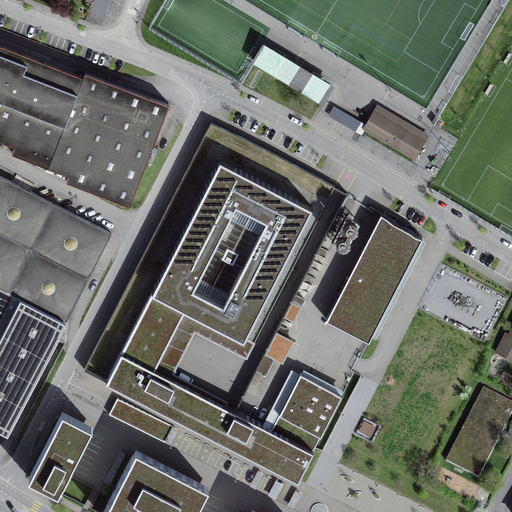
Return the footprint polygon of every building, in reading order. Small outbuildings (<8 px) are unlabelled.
[(113,0),(94,0),(90,13),(106,19),(113,0)] [(0,42),(0,141),(16,147),(13,153),(69,175),(67,180),(130,205),(169,104),(86,72),(84,76),(0,42)] [(323,101),(332,86),(264,45),(255,60),(323,101)] [(426,136),(376,107),(365,127),(414,156),(426,136)] [(359,123),(334,109),(331,115),(356,129),(359,123)] [(312,207),(221,160),(107,380),(186,420),(214,435),(221,439),(294,476),(299,479),(343,394),(301,372),(272,428),(236,410),(156,368),(172,337),(184,343),(199,315),(244,338),(312,207)] [(0,429),(7,433),(75,301),(99,254),(110,232),(24,188),(0,175),(0,429)] [(428,237),(386,215),(331,318),(374,340),(428,237)] [(348,232),(350,232),(353,232),(355,231),(356,230),(358,228),(358,226),(358,223),(356,221),(355,220),(353,219),(350,218),(348,219),(346,220),(345,222),(344,224),(344,227),(345,229),(346,231),(348,232)] [(341,246),(343,247),(345,247),(347,246),(349,244),(350,242),(350,240),(350,238),(349,236),(347,234),(345,233),(343,233),(341,233),(339,235),(337,237),(336,239),(336,241),(337,243),(339,245),(341,246)] [(511,323),(505,337),(496,353),(511,361),(511,323)] [(450,457),(481,473),(511,410),(511,402),(484,388),(450,457)] [(74,424),(60,417),(30,478),(58,492),(89,431),(74,424)] [(169,473),(133,454),(103,511),(195,511),(206,492),(169,473)]
